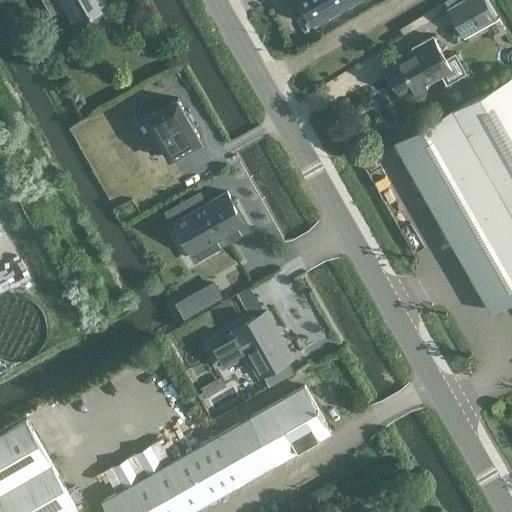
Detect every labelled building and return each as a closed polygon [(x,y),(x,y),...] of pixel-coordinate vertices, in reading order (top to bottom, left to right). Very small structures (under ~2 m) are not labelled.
[(61,0),(74,22),(90,13),(92,17),(107,9),(104,5),(105,4),(102,0),(61,0)] [(329,16),(358,0),(301,0),(304,5),(303,9),(308,18),(312,19),(315,24),(320,22),(324,23),(328,20),(329,16)] [(496,20),(485,0),(462,0),(447,8),(463,37),(496,20)] [(406,54),(386,65),(403,95),(451,68),(433,35),(413,47),(416,53),(408,57),(406,54)] [(511,73),(447,111),(397,139),(491,308),(511,296),(511,73)] [(149,114),(147,115),(148,117),(149,117),(170,156),(171,158),(173,157),(173,156),(200,141),(202,140),(201,138),(201,139),(193,124),(192,122),(188,115),(187,113),(187,114),(179,99),(178,98),(176,99),(149,114)] [(237,213),(239,212),(238,209),(237,209),(233,202),(236,200),(234,197),(233,198),(232,199),(227,191),(206,203),(200,192),(170,209),(178,223),(182,230),(184,234),(192,249),(211,239),(214,237),(218,245),(223,243),(247,230),(241,221),(239,217),(237,213)] [(222,297),(214,282),(192,294),(200,309),(222,297)] [(241,288),(251,309),(261,304),(251,283),(241,288)] [(3,292),(0,331),(0,346),(42,350),(46,295),(3,292)] [(293,357),(279,332),(267,310),(234,329),(235,331),(211,344),(223,366),(247,352),(260,375),(293,357)] [(251,416),(277,461),(329,432),(303,386),(251,416)] [(188,511),(229,489),(277,461),(251,416),(105,499),(112,511),(188,511)] [(82,511),(69,489),(28,417),(0,433),(0,511),(82,511)] [(302,503),(341,485),(333,468),(294,486),(302,503)]
